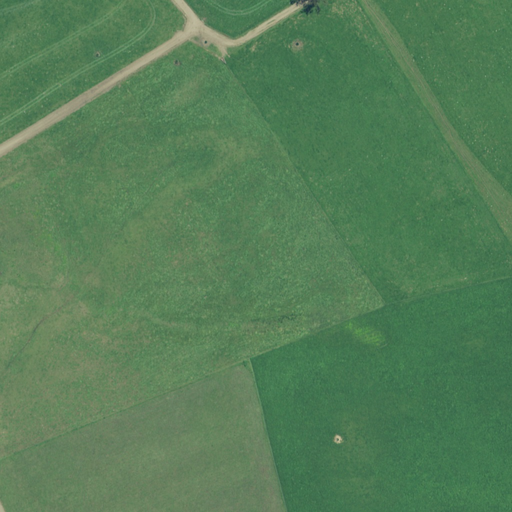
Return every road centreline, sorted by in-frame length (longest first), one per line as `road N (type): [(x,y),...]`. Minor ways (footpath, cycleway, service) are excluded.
road 1 (track): [(0,146),(202,20)]
road 2 (track): [(202,20),(232,42),(306,0)]
